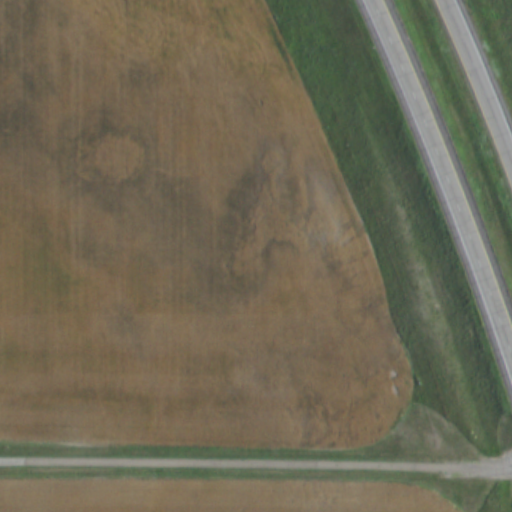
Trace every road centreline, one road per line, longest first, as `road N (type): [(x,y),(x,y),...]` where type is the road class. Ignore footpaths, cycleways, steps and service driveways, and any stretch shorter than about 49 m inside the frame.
road 1 (trunk): [(368,0),(451,187),(511,361)]
road 2 (trunk): [(511,171),(444,0)]
